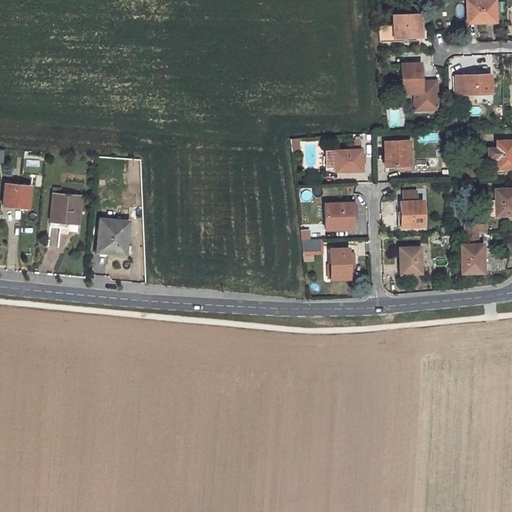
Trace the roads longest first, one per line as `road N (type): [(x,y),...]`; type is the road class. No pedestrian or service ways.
road 1 (residential): [(0,286),(284,309),(378,307)]
road 2 (residential): [(378,307),(511,292)]
road 3 (residential): [(370,186),(378,307)]
